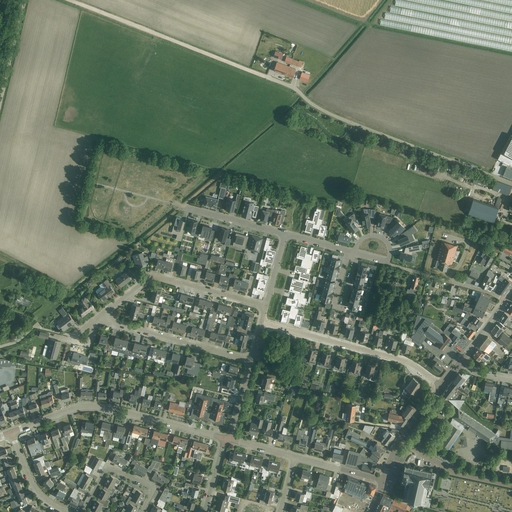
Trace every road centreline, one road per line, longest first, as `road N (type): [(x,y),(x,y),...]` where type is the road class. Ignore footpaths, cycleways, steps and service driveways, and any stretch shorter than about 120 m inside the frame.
road 1 (unclassified): [(511,184),(336,117),(266,77)]
road 2 (tertiary): [(224,438),(92,404),(10,432)]
road 3 (track): [(266,77),(69,0)]
road 4 (residential): [(440,387),(402,362),(261,326)]
road 5 (residential): [(99,318),(158,277),(267,306)]
road 6 (residential): [(251,360),(99,318)]
road 7 (residential): [(82,511),(107,467),(154,488),(142,511)]
road 8 (residential): [(346,250),(332,306),(343,308),(356,253)]
